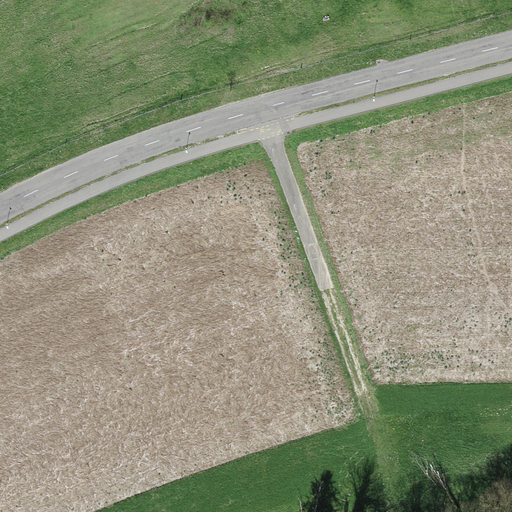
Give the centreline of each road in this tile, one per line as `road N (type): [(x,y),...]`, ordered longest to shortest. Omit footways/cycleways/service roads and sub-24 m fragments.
road 1 (unclassified): [(0,208),(159,139),(511,43)]
road 2 (track): [(261,108),(391,480)]
